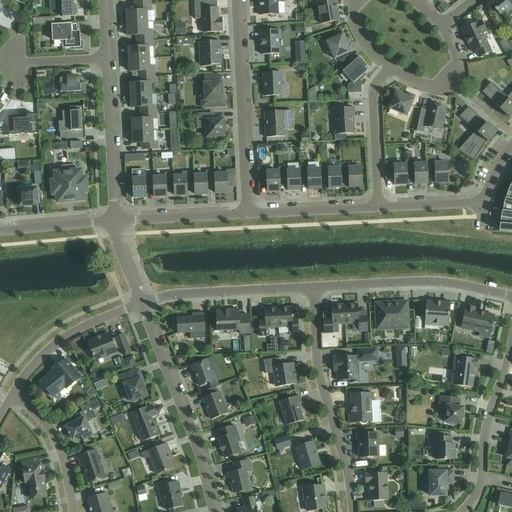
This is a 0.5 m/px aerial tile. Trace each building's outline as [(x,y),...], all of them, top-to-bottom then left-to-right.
[(59,0),(59,1),(60,15),(62,15),(62,17),(74,17),(74,15),(77,14),(76,5),(73,6),(73,0),(59,0)] [(216,0),(207,0),(194,1),(195,19),(202,18),(203,33),(219,32),(219,31),(222,30),(222,18),(219,18),(218,8),(217,8),(216,0)] [(257,0),(258,2),(259,2),(260,16),(270,15),(271,17),(272,18),(274,18),(275,18),(276,16),(277,15),(278,15),(277,3),(279,3),(279,0),(257,0)] [(317,0),(321,24),(339,21),(334,0),(317,0)] [(511,0),(497,0),(492,4),(494,7),(493,8),(496,12),(497,11),(500,14),(505,10),(507,11),(511,7),(511,0)] [(441,4),(438,7),(444,12),(449,6),(443,1),(441,4)] [(150,5),(137,5),(138,11),(127,12),(128,24),(147,23),(155,22),(154,11),(151,11),(150,5)] [(476,51),(479,58),(491,52),(482,33),(486,31),(481,21),(472,25),(470,24),(466,26),(466,28),(462,30),(466,39),(465,39),(467,44),(468,43),(472,52),(476,51)] [(155,23),(155,22),(147,23),(128,24),(128,36),(139,35),(139,41),(152,41),(152,30),(147,30),(147,23),(155,23)] [(75,50),(83,49),(82,41),(80,41),(80,31),(71,31),(70,25),(52,26),(53,38),(62,37),(63,48),(74,48),(75,50)] [(262,45),(262,55),(279,54),(278,38),(280,38),(280,30),(261,31),(261,41),(261,45),(262,45)] [(326,42),(334,59),(353,50),(351,44),(347,46),(342,35),(326,42)] [(511,51),(505,39),(499,42),(506,56),(511,55),(511,51)] [(152,41),(139,41),(139,47),(129,48),(129,60),(148,59),(148,47),(153,47),(152,46),(152,41)] [(201,57),(202,67),(211,66),(211,65),(219,64),(218,50),(220,50),(219,41),(199,42),(200,57),(201,57)] [(345,57),(339,59),(342,65),(347,62),(345,57)] [(368,67),(359,57),(351,63),(351,64),(342,72),(351,82),(348,86),(348,94),(361,93),(361,81),(367,75),(367,74),(366,75),(361,70),(366,66),(367,67),(368,67)] [(149,59),(148,59),(129,60),(130,72),(141,71),(141,77),(154,76),(153,66),(155,64),(155,60),(153,59),(149,59)] [(71,71),(56,72),(56,79),(60,79),(60,93),(75,92),(75,94),(85,93),(84,84),(80,84),(80,78),(76,78),(76,77),(72,77),(71,71)] [(264,82),(265,96),(282,96),(281,72),(263,73),(263,82),(264,82)] [(201,92),(205,92),(205,100),(201,100),(202,108),(226,106),(226,99),(222,99),(221,82),(220,82),(220,75),(204,76),(204,83),(204,84),(201,84),(201,92)] [(141,83),(131,84),(131,96),(150,95),(154,94),(154,83),(154,76),(141,77),(141,83)] [(315,76),(307,78),(310,87),(318,84),(315,76)] [(59,95),(59,79),(46,79),(46,94),(59,95)] [(511,98),(511,100),(491,82),(482,92),(487,96),(507,115),(511,111),(511,98)] [(406,116),(414,96),(408,94),(407,98),(395,93),(389,109),(406,116)] [(150,95),(131,96),(132,108),(142,107),(143,113),(151,113),(156,112),(155,106),(157,104),(156,96),(154,94),(150,95)] [(429,104),(425,119),(419,118),(416,132),(423,133),(424,127),(441,131),(443,123),(445,121),(445,118),(444,116),(446,107),(429,104)] [(62,121),(58,122),(59,132),(60,131),(61,134),(61,138),(65,138),(65,131),(69,131),(85,130),(85,122),(81,122),(81,118),(84,118),(84,110),(84,106),(70,107),(70,111),(62,111),(62,121)] [(465,142),(458,150),(474,161),(488,139),(493,130),(489,126),(469,107),(459,117),(479,134),(468,145),(465,142)] [(354,108),(333,109),(333,118),(335,118),(336,135),(334,135),(335,141),(346,141),(346,134),(354,134),(353,117),(355,117),(354,108)] [(292,111),(285,111),(265,112),(265,121),(266,121),(267,125),(265,125),(266,138),(286,137),(286,128),(293,127),(292,111)] [(143,119),(132,119),(133,131),(152,131),(152,119),(156,119),(156,112),(151,113),(143,113),(143,119)] [(212,113),(196,114),(196,129),(206,128),(207,137),(212,137),(216,140),(219,137),(224,136),(223,119),(212,120),(212,113)] [(8,117),(9,136),(19,135),(19,133),(27,132),(27,135),(37,134),(36,115),(8,117)] [(152,131),(133,131),(134,143),(144,143),(145,150),(158,149),(157,142),(157,130),(152,131)] [(14,149),(0,150),(0,161),(15,160),(14,149)] [(31,171),(34,170),(35,183),(42,183),(41,170),(39,170),(38,164),(41,164),(40,158),(33,159),(34,164),(31,165),(31,171)] [(427,175),(435,175),(435,183),(448,182),(447,163),(435,163),(435,159),(426,160),(426,164),(427,175)] [(426,164),(415,164),(415,160),(405,161),(405,165),(406,165),(406,176),(407,176),(415,176),(415,184),(427,183),(427,175),(426,164)] [(406,165),(405,165),(394,165),(394,161),(385,162),(385,177),(394,177),(395,185),(407,184),(407,176),(406,176),(406,165)] [(340,180),(341,180),(349,179),(349,187),(362,186),(361,167),(349,168),(349,164),(339,164),(340,168),(340,180)] [(75,171),(75,169),(75,167),(74,166),(73,165),(71,165),(63,165),(63,166),(62,166),(61,167),(60,168),(60,170),(60,172),(55,173),(55,181),(51,181),(52,195),(57,194),(57,202),(84,200),(83,192),(87,191),(86,178),(82,178),(81,170),(75,171)] [(340,168),(328,169),(328,165),(319,165),(319,169),(320,181),(328,180),(329,188),(341,187),(341,180),(340,180),(340,168)] [(319,169),(308,170),(308,166),(298,166),(299,170),(300,182),(308,181),(308,189),(321,188),(320,181),(319,169)] [(299,170),(288,171),(287,167),(278,167),(278,171),(279,183),(287,182),(288,190),(300,189),(300,182),(299,170)] [(153,177),(154,177),(153,173),(144,174),(144,168),(132,169),(133,198),(146,197),(145,190),(154,189),(153,177)] [(278,171),(267,172),(267,168),(257,168),(258,184),(267,183),(267,191),(280,190),(279,183),(278,171)] [(226,174),(215,174),(215,186),(215,193),(228,193),(227,185),(236,185),(235,169),(226,170),(226,174)] [(206,175),(195,175),(194,175),(195,187),(195,195),(207,194),(207,186),(215,186),(215,174),(215,170),(205,171),(206,175)] [(174,176),(174,188),(174,196),(187,195),(186,187),(195,187),(194,175),(195,175),(194,171),(185,172),(179,172),(180,176),(174,176)] [(165,177),(154,177),(153,177),(154,189),(154,197),(166,196),(166,189),(174,188),(174,176),(174,172),(165,173),(165,177)] [(19,186),(20,190),(18,190),(19,206),(37,204),(36,188),(34,189),(33,184),(19,186)] [(503,205),(511,207),(511,194),(507,192),(505,200),(506,201),(505,205),(503,205)] [(500,217),(500,218),(511,219),(511,207),(503,205),(501,213),(503,213),(503,218),(500,217)] [(511,219),(500,218),(499,226),(501,226),(501,231),(499,230),(499,231),(511,231),(511,219)] [(425,321),(424,328),(437,329),(437,325),(448,326),(450,302),(426,301),(425,321)] [(400,302),(375,303),(376,323),(384,322),(384,329),(408,328),(408,310),(400,311),(400,302)] [(344,305),(345,325),(352,324),(353,328),(356,328),(356,332),(368,331),(367,316),(358,317),(358,304),(344,305)] [(345,325),(344,305),(331,305),(331,318),(323,318),(324,334),(336,333),(335,329),(338,329),(338,325),(345,325)] [(466,306),(461,328),(481,333),(481,332),(490,333),(489,335),(490,335),(494,316),(474,311),(475,308),(466,306)] [(278,308),(279,328),(279,333),(289,332),(289,335),(299,335),(298,317),(292,318),(291,307),(278,308)] [(279,328),(278,308),(264,309),(265,319),(259,319),(260,337),(269,336),(269,328),(279,328)] [(239,330),(239,334),(250,334),(249,316),(239,316),(239,310),(215,311),(216,331),(239,330)] [(177,330),(177,333),(189,332),(190,339),(205,338),(205,331),(204,313),(192,314),(192,317),(176,318),(176,322),(175,322),(175,330),(177,330)] [(92,354),(94,359),(119,349),(121,354),(130,350),(124,334),(115,338),(111,340),(109,334),(101,337),(100,336),(95,338),(96,339),(88,342),(90,348),(88,351),(89,353),(92,354)] [(406,357),(406,347),(396,347),(397,358),(406,357)] [(337,371),(337,381),(349,380),(350,383),(359,382),(358,362),(361,362),(360,359),(377,358),(377,349),(358,350),(358,356),(333,358),(334,371),(337,371)] [(135,364),(132,357),(125,360),(128,367),(135,364)] [(457,357),(454,385),(472,388),(473,378),(474,367),(477,368),(478,359),(457,357)] [(276,377),(277,387),(297,384),(295,376),(294,376),(292,363),(282,365),(281,358),(263,360),(266,374),(273,373),(277,376),(276,377)] [(41,382),(53,397),(53,396),(56,399),(57,399),(61,396),(61,395),(59,392),(65,387),(66,389),(80,377),(66,359),(51,371),(52,372),(41,382)] [(194,373),(199,386),(216,379),(213,371),(211,371),(206,360),(190,366),(192,373),(194,373)] [(131,402),(147,396),(140,378),(142,377),(139,369),(118,377),(121,385),(124,384),(131,402)] [(103,379),(93,384),(97,390),(106,385),(103,379)] [(212,420),(227,414),(218,392),(202,398),(205,405),(206,404),(212,420)] [(371,401),(373,401),(373,393),(350,394),(351,414),(349,414),(349,423),(359,422),(361,424),(362,424),(365,424),(367,423),(368,422),(372,422),(371,401)] [(299,404),(302,403),(299,396),(279,402),(286,426),(304,420),(299,404)] [(456,424),(461,424),(463,415),(464,411),(463,410),(464,407),(459,407),(460,399),(440,396),(439,407),(440,407),(446,411),(444,422),(450,423),(449,425),(456,426),(456,424)] [(80,406),(82,412),(75,415),(78,421),(66,426),(73,439),(80,435),(83,441),(93,436),(86,423),(96,418),(92,410),(99,406),(95,398),(87,401),(88,402),(80,406)] [(151,417),(156,415),(153,405),(147,407),(131,413),(139,432),(138,433),(142,441),(143,442),(158,436),(151,417)] [(251,423),(255,418),(249,414),(245,419),(251,423)] [(115,416),(110,418),(113,425),(118,423),(115,416)] [(222,451),(225,458),(232,456),(234,457),(238,456),(239,454),(241,453),(237,442),(240,441),(235,425),(219,431),(221,438),(218,439),(221,446),(220,446),(221,451),(222,451)] [(377,446),(379,445),(379,437),(377,438),(377,433),(357,434),(357,442),(359,442),(360,458),(361,457),(363,459),(366,459),(367,457),(378,457),(377,446)] [(289,435),(274,440),(277,450),(291,445),(289,435)] [(435,459),(455,459),(454,449),(453,449),(453,445),(454,445),(454,444),(451,444),(451,437),(432,437),(432,445),(435,445),(435,459)] [(295,447),(302,470),(320,465),(317,455),(316,456),(315,450),(313,442),(295,447)] [(156,474),(174,467),(170,458),(172,458),(167,444),(142,453),(144,459),(149,457),(156,474)] [(100,461),(101,459),(100,455),(98,455),(96,450),(77,456),(80,464),(81,464),(87,483),(105,477),(100,461)] [(246,472),(251,471),(248,460),(233,463),(235,471),(228,473),(230,480),(231,480),(234,493),(250,489),(246,472)] [(0,488),(11,469),(0,463),(0,488)] [(40,464),(23,467),(25,483),(30,482),(33,498),(46,496),(40,464)] [(126,477),(134,474),(132,466),(124,469),(126,477)] [(429,480),(430,496),(446,496),(446,484),(454,483),(453,471),(424,472),(424,480),(429,480)] [(370,501),(388,500),(386,473),(365,474),(365,483),(369,483),(370,501)] [(119,480),(107,484),(109,490),(121,487),(119,480)] [(182,506),(180,497),(182,496),(178,482),(158,487),(160,495),(162,495),(165,510),(182,506)] [(283,483),(276,485),(277,492),(282,491),(284,488),(283,483)] [(323,493),(325,493),(324,485),(302,488),(304,501),(306,501),(307,511),(325,509),(323,493)] [(146,494),(144,486),(136,488),(138,496),(146,494)] [(25,487),(16,487),(17,502),(25,502),(25,487)] [(511,491),(497,488),(494,501),(501,503),(500,506),(511,508),(511,491)] [(275,490),(262,493),(264,499),(276,496),(275,490)] [(90,511),(109,511),(106,503),(109,502),(106,493),(87,498),(90,511)] [(257,511),(255,503),(259,502),(258,495),(243,499),(245,505),(245,506),(244,508),(236,510),(236,511),(257,511)]
